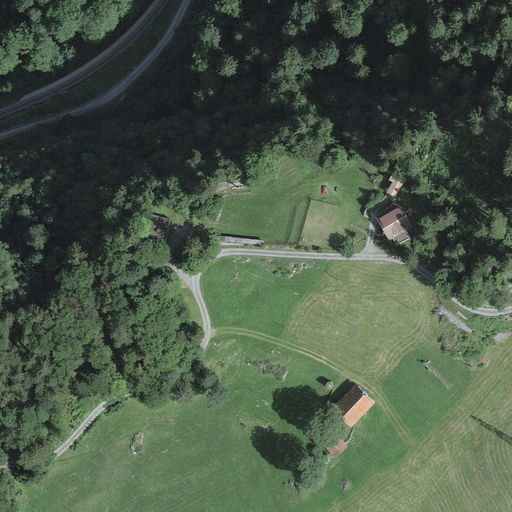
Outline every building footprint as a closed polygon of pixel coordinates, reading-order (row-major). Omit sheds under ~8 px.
[(395,179),(388,192),(395,196),(402,183),(395,179)] [(380,219),(390,238),(410,227),(400,208),(380,219)] [(169,220),(151,216),(146,236),(164,241),(169,220)] [(372,402),(357,385),(334,408),(350,424),(372,402)] [(324,443),(335,455),(346,446),(335,433),(324,443)]
